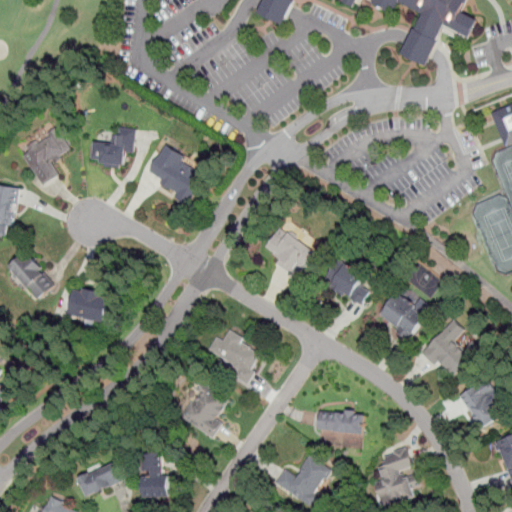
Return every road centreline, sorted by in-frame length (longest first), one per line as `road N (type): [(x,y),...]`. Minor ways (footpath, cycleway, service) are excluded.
road 1 (residential): [(0,461),(148,341),(270,167),(316,126),(359,105),(511,78)]
road 2 (residential): [(95,222),(125,225),(386,381),(433,428),(472,511)]
road 3 (residential): [(322,342),(205,511)]
